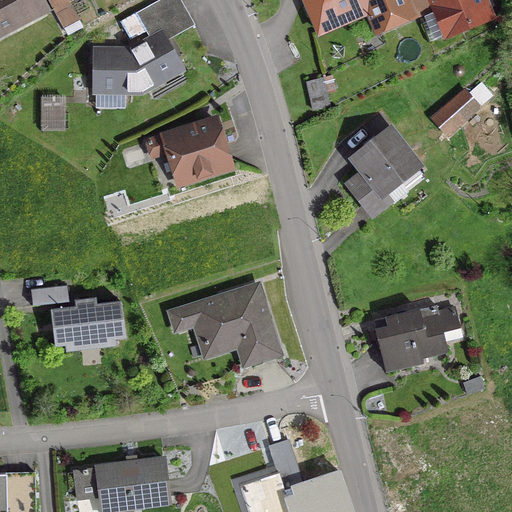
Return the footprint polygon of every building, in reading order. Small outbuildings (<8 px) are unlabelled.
[(13,28),(43,12),(36,0),(0,0),(0,19),(6,16),(13,28)] [(66,2),(65,0),(51,0),(49,1),(66,33),(79,26),(66,2)] [(302,0),(313,25),(335,16),(338,23),(367,10),(376,32),(426,11),(421,0),(302,0)] [(489,18),(481,0),(429,0),(444,36),(489,18)] [(148,7),(134,15),(143,30),(156,23),(148,7)] [(178,71),(159,35),(129,52),(94,52),(94,92),(139,93),(178,71)] [(444,135),(477,107),(485,99),(477,89),(467,97),(464,93),(431,121),(444,135)] [(177,184),(228,168),(214,121),(146,143),(150,157),(167,152),(177,184)] [(414,167),(388,134),(354,160),(363,171),(346,186),(370,217),(389,202),(392,205),(407,193),(397,180),(414,167)] [(67,302),(65,287),(29,291),(31,307),(67,302)] [(244,363),(275,353),(255,289),(190,309),(196,326),(192,328),(196,342),(201,342),(205,354),(238,344),(244,363)] [(73,302),(74,308),(49,311),(51,325),(55,325),(55,332),(51,333),(53,347),(80,344),(79,340),(96,338),(96,342),(123,339),(122,325),(118,325),(117,318),(121,317),(119,303),(94,306),(93,299),(73,302)] [(374,331),(384,373),(421,364),(420,359),(446,353),(435,307),(384,319),(386,328),(374,331)] [(350,511),(338,473),(301,485),(286,441),(267,447),(288,511),(350,511)] [(130,511),(130,508),(168,504),(162,459),(94,468),(99,511),(130,511)] [(0,511),(33,511),(33,479),(4,480),(4,476),(0,476),(0,511)]
